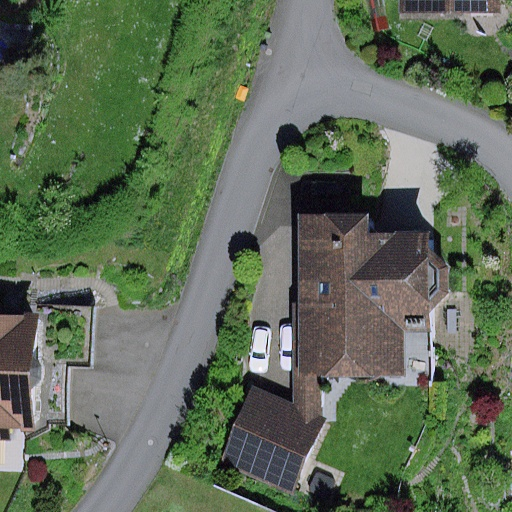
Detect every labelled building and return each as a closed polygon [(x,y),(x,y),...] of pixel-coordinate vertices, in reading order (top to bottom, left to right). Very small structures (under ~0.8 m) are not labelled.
[(489,0),(403,0),(403,19),(488,22),(489,0)] [(364,215),(293,214),(291,380),(323,381),(402,382),(403,332),(427,333),(427,317),(447,294),(448,268),(424,247),(424,235),(364,234),(364,215)] [(57,322),(0,319),(0,442),(50,445),(57,322)] [(291,380),(290,407),(321,421),(323,381),(291,380)] [(290,407),(251,388),(217,460),(287,492),(321,421),(290,407)]
